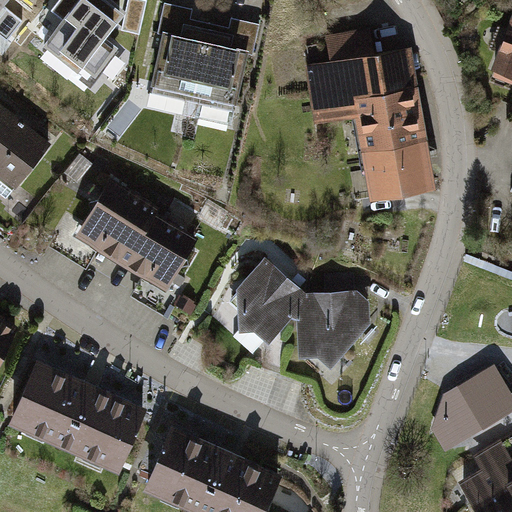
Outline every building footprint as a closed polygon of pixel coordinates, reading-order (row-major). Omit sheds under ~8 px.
[(0,0),(0,12),(5,16),(15,0),(0,0)] [(96,0),(76,0),(46,39),(83,64),(122,19),(96,0)] [(191,14),(167,9),(152,80),(195,89),(207,30),(189,26),(191,14)] [(511,16),(493,66),(511,73),(511,16)] [(207,30),(195,89),(239,99),(253,31),(230,24),(225,37),(207,30)] [(403,49),(310,68),(320,119),(359,111),(376,195),(430,185),(424,157),(419,131),(416,114),(403,49)] [(0,106),(0,145),(19,121),(0,106)] [(52,145),(19,121),(0,145),(0,184),(15,197),(52,145)] [(101,178),(67,233),(157,289),(191,235),(101,178)] [(296,328),(304,299),(266,264),(235,297),(235,331),(236,346),(252,345),(264,356),(296,328)] [(359,297),(304,299),(296,328),(298,370),(312,371),(324,386),(369,336),(370,314),(359,297)] [(0,359),(16,334),(0,323),(0,359)] [(487,366),(442,395),(466,434),(511,405),(487,366)] [(148,418),(38,368),(11,427),(122,477),(148,418)] [(172,433),(144,495),(183,511),(265,511),(280,480),(172,433)] [(511,511),(511,450),(463,479),(481,511),(511,511)]
